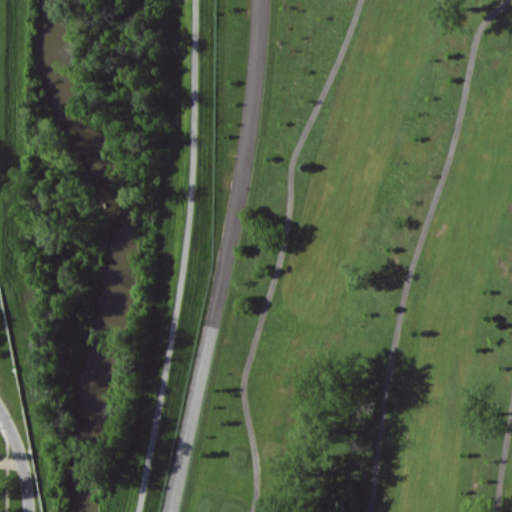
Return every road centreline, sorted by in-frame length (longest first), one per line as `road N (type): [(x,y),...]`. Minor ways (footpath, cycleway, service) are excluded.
road 1 (track): [(506,0),(479,30),(404,292),(368,511),(502,461),(511,402)]
road 2 (track): [(362,0),(298,151),(286,241),(249,360),(244,390),(257,475),(251,511)]
